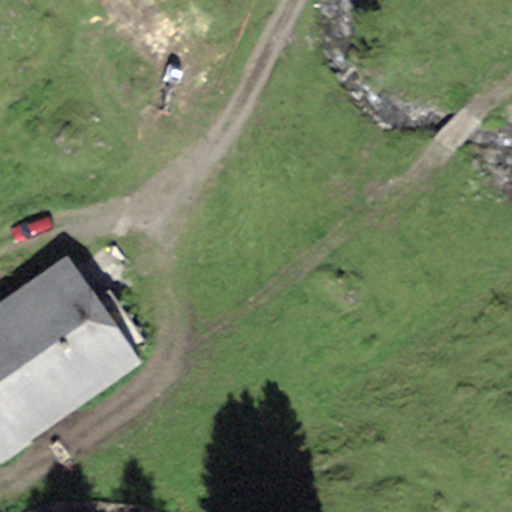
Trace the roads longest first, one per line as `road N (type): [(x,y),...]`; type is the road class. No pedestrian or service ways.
road 1 (track): [(0,492),(167,389),(511,91)]
road 2 (track): [(278,0),(242,110),(149,244),(44,240),(0,268)]
